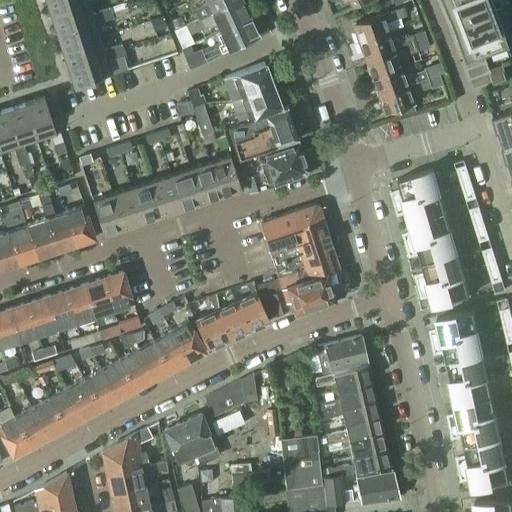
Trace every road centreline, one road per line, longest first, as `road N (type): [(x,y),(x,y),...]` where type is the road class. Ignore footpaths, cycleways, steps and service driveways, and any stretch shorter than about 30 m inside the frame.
road 1 (residential): [(0,287),(253,203),(326,187),(356,165)]
road 2 (residential): [(74,443),(301,330),(391,302)]
road 3 (residential): [(434,511),(391,302)]
road 4 (residential): [(356,165),(294,0)]
road 5 (residential): [(391,302),(356,165)]
road 6 (residential): [(428,0),(475,126)]
road 7 (residential): [(475,126),(356,165)]
